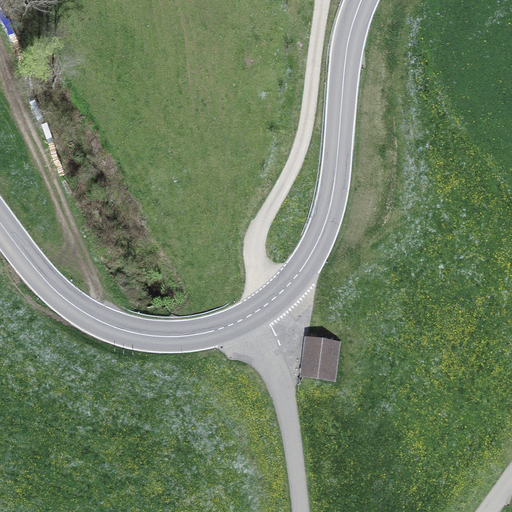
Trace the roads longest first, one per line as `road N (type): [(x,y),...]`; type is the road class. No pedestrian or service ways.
road 1 (secondary): [(259,310),(302,268),(324,226),(346,54),(361,0)]
road 2 (secondary): [(0,220),(58,286),(128,329),(194,334),(259,310)]
road 3 (residential): [(259,310),(280,357),(300,511)]
